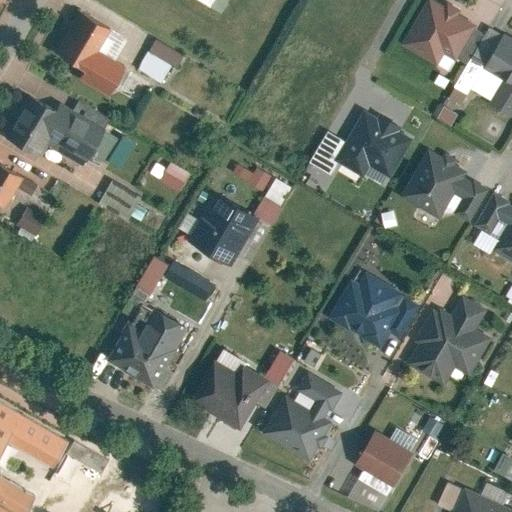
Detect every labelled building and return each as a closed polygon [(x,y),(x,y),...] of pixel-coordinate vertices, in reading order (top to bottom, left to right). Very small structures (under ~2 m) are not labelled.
[(478,21),(440,0),(428,0),(405,42),(438,61),(445,48),(459,55),(478,21)] [(110,28),(80,10),(51,58),(109,93),(123,69),(95,52),(110,28)] [(505,32),(491,24),(474,54),(488,62),(505,32)] [(511,33),(506,30),(505,32),(488,62),(509,74),(493,102),(511,112),(511,33)] [(182,53),(157,39),(140,68),(164,82),(182,53)] [(101,133),(29,95),(8,134),(41,152),(46,143),(85,163),(101,133)] [(436,116),(451,122),(456,111),(440,104),(436,116)] [(410,140),(365,113),(345,148),(389,174),(410,140)] [(465,165),(428,145),(402,192),(439,212),(454,185),(462,171),(465,165)] [(180,190),(190,170),(168,159),(159,179),(180,190)] [(23,173),(0,160),(0,201),(6,205),(23,173)] [(34,164),(29,174),(41,181),(47,171),(34,164)] [(256,165),(247,180),(262,189),(271,174),(256,165)] [(454,185),(468,193),(476,178),(462,171),(454,185)] [(294,186),(276,176),(255,211),(274,222),(294,186)] [(145,196),(113,178),(100,203),(131,221),(145,196)] [(458,210),(471,217),(488,185),(476,178),(468,193),(458,210)] [(495,192),(478,222),(493,231),(501,216),(510,200),(495,192)] [(256,215),(219,193),(193,236),(231,258),(256,215)] [(511,201),(510,200),(501,216),(509,220),(511,215),(511,201)] [(45,217),(28,207),(18,225),(35,235),(45,217)] [(511,215),(509,220),(497,243),(511,251),(511,215)] [(169,262),(155,254),(139,282),(153,290),(169,262)] [(166,277),(205,299),(215,281),(176,259),(166,277)] [(360,265),(332,313),(384,344),(394,326),(403,331),(421,301),(360,265)] [(452,312),(436,304),(417,339),(420,340),(410,358),(444,377),(454,359),(473,369),(492,335),(476,326),(488,304),(464,291),(452,312)] [(127,325),(110,355),(157,382),(191,324),(157,305),(141,333),(127,325)] [(294,356),(280,348),(267,370),(281,379),(294,356)] [(212,362),(194,394),(243,422),(269,378),(247,365),(239,378),(212,362)] [(327,416),(343,389),(311,370),(303,384),(320,394),(312,408),(327,416)] [(357,415),(359,393),(343,392),(341,414),(357,415)] [(287,393),(267,428),(311,453),(331,419),(327,416),(312,408),(287,393)] [(0,511),(23,511),(35,491),(0,471),(0,442),(3,437),(53,464),(67,439),(0,402),(0,511)] [(415,452),(377,430),(360,459),(398,481),(415,452)] [(360,469),(347,493),(377,508),(385,492),(363,481),(367,472),(360,469)] [(441,500),(457,508),(466,487),(450,480),(441,500)] [(500,511),(505,501),(468,484),(466,487),(457,508),(454,511),(500,511)] [(511,511),(511,504),(505,501),(500,511),(511,511)]
